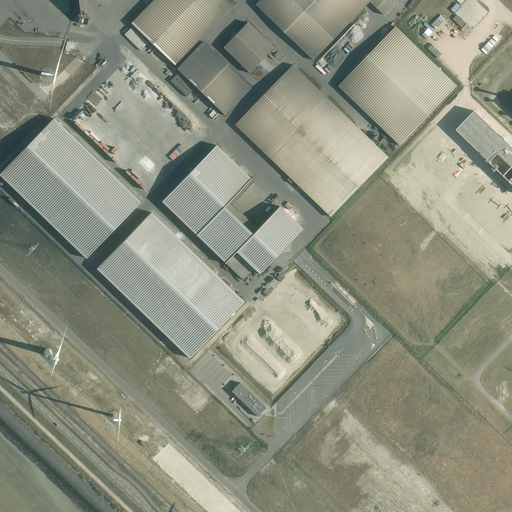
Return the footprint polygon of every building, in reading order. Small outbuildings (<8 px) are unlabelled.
[(113,14),(123,2),(120,0),(105,0),(99,7),(102,9),(103,8),(106,10),(107,9),(113,14)] [(225,0),(153,0),(131,24),(174,65),(231,6),(225,0)] [(260,0),(256,5),(286,33),(290,37),(300,48),(305,53),(314,60),(364,8),(369,3),(370,2),(384,15),(391,8),(396,3),(398,0),(260,0)] [(247,22),(237,32),(223,48),(249,73),(273,48),(247,22)] [(400,145),(457,86),(396,27),(338,86),(400,145)] [(251,88),(210,48),(203,41),(176,69),(179,71),(195,88),(224,115),(251,88)] [(391,159),(356,126),(293,65),(235,125),(299,186),(333,219),(391,159)] [(175,76),(170,81),(186,97),(195,88),(179,71),(177,73),(175,76)] [(511,147),(474,111),(456,130),(489,162),(488,162),(511,185),(511,147)] [(53,118),(0,173),(0,175),(86,258),(140,202),(53,118)] [(216,145),(161,202),(224,263),(243,280),(254,269),(259,274),(302,229),(279,206),(257,229),(229,201),(251,179),(216,145)] [(151,212),(96,269),(189,358),(243,301),(220,279),(151,212)] [(239,382),(231,391),(257,417),(258,416),(260,413),(266,408),(239,382)] [(496,396),(507,407),(511,402),(511,390),(506,385),(496,396)]
